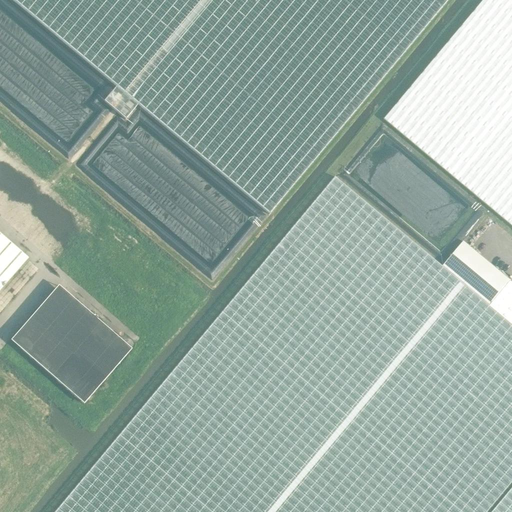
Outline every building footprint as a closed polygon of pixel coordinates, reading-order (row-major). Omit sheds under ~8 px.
[(11,0),(116,87),(104,102),(125,120),(138,105),(269,214),(448,0),(11,0)] [(511,0),(484,0),(385,119),(511,225),(511,0)] [(511,282),(510,281),(490,306),(443,267),(336,178),(57,511),(487,511),(511,483),(511,282)] [(0,290),(26,261),(0,237),(0,290)] [(443,267),(490,306),(510,281),(464,242),(443,267)] [(57,288),(10,343),(83,406),(130,351),(57,288)] [(511,511),(511,489),(492,511),(511,511)]
